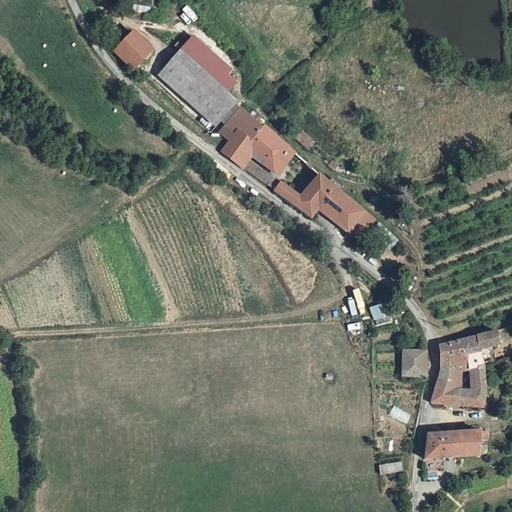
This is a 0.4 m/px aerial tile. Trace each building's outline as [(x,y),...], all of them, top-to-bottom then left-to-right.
[(133,34),(117,52),(137,70),(154,52),(133,34)] [(179,54),(158,79),(211,122),(232,95),(179,54)] [(221,119),(235,103),(238,100),(232,95),(211,122),(216,126),(221,119)] [(235,135),(231,141),(222,151),(244,168),(249,161),(253,152),(255,148),(266,157),(263,161),(274,168),(285,156),(290,160),(295,154),(262,126),(260,129),(235,103),(221,119),(227,125),(225,127),(235,135)] [(220,132),(231,141),(235,135),(225,127),(220,132)] [(302,145),(309,151),(315,144),(308,139),(302,145)] [(255,148),(253,152),(263,161),(266,157),(255,148)] [(280,172),(290,160),(285,156),(274,168),(280,172)] [(267,175),(249,161),(244,168),(262,182),(267,175)] [(270,174),(267,175),(262,182),(277,193),(284,184),(270,174)] [(317,208),(347,231),(367,214),(320,174),(300,196),(317,208)] [(284,184),(277,193),(310,216),(317,208),(300,196),(284,184)] [(372,218),(367,214),(347,231),(352,235),(372,218)] [(374,321),(388,316),(384,302),(369,307),(374,321)] [(466,356),(479,352),(478,349),(499,345),(498,331),(440,346),(442,362),(439,368),(441,376),(435,389),(452,391),(453,374),(467,371),(466,356)] [(428,376),(425,351),(402,351),(401,376),(425,376),(428,376)] [(482,366),(479,352),(466,356),(467,371),(476,369),(482,366)] [(482,366),(476,369),(477,392),(461,391),(460,406),(485,408),(486,393),(482,366)] [(431,403),(451,405),(452,391),(435,389),(433,392),(431,403)] [(428,436),(426,458),(480,457),(480,440),(488,439),(488,432),(428,436)] [(401,463),(380,466),(381,474),(402,471),(401,463)]
